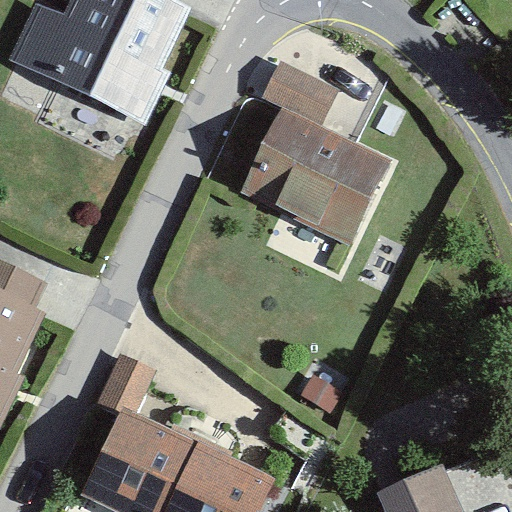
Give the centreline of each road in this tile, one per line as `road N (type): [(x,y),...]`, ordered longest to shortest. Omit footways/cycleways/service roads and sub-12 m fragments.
road 1 (residential): [(7,511),(245,36),(282,0)]
road 2 (residential): [(363,0),(447,70),(511,169)]
